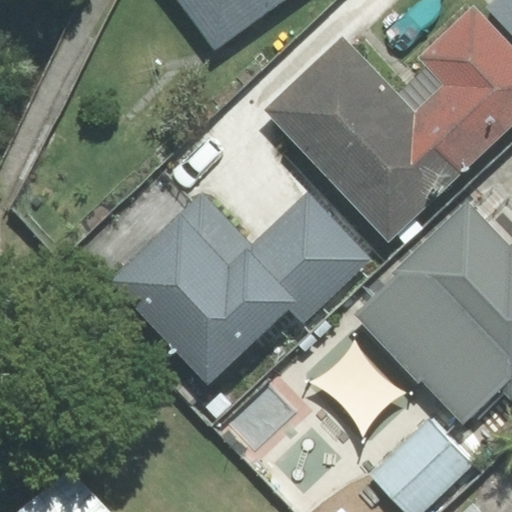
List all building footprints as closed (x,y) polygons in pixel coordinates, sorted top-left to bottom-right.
[(171,0),(215,54),(282,0),(171,0)] [(414,107),(341,29),(258,106),(386,243),(511,125),(511,46),(474,6),(416,61),(438,85),(414,107)] [(231,232),(170,169),(108,229),(169,291),(231,232)] [(497,396),(506,408),(511,402),(511,171),(475,208),(467,199),(352,312),(369,331),(315,380),(359,430),(414,381),(419,377),(460,426),(497,396)] [(368,470),(406,511),(421,511),(474,464),(429,415),(368,470)] [(100,511),(62,472),(19,511),(100,511)]
